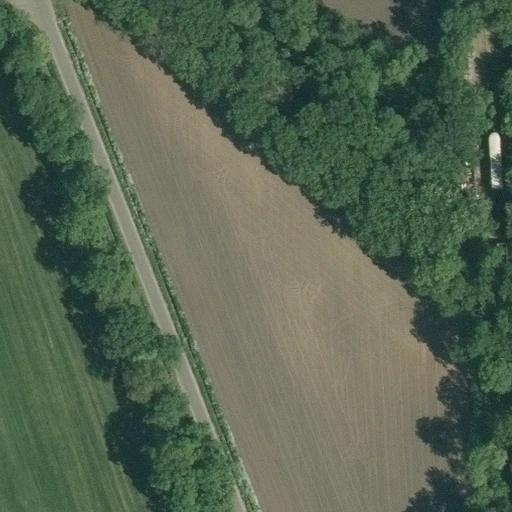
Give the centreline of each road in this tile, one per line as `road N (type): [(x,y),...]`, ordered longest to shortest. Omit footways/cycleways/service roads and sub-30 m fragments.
road 1 (unclassified): [(237,511),(38,0)]
road 2 (track): [(150,0),(511,299)]
